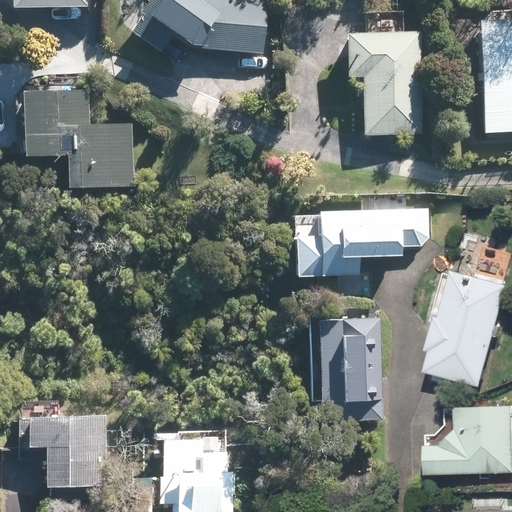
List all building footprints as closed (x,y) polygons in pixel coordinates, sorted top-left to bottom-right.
[(79,0),(6,0),(7,11),(80,11),(79,0)] [(148,0),(138,14),(192,51),(255,55),(259,6),(199,2),(196,0),(148,0)] [(511,25),(467,31),(478,134),(511,130),(511,25)] [(411,133),(405,41),(338,45),(340,78),(352,77),(356,136),(411,133)] [(73,103),(12,102),(12,161),(54,161),(54,187),(118,188),(119,133),(73,133),(73,103)] [(419,218),(287,222),(289,278),(347,276),(346,258),(391,257),(390,240),(419,240),(419,218)] [(496,296),(450,283),(424,377),(470,390),(496,296)] [(370,319),(310,319),(311,413),(371,413),(370,319)] [(511,475),(507,416),(452,420),(453,439),(439,455),(421,456),(423,481),(511,475)] [(94,422),(16,428),(18,448),(35,447),(38,487),(87,484),(84,449),(96,448),(94,422)] [(216,511),(209,446),(151,452),(156,504),(162,503),(163,511),(216,511)]
